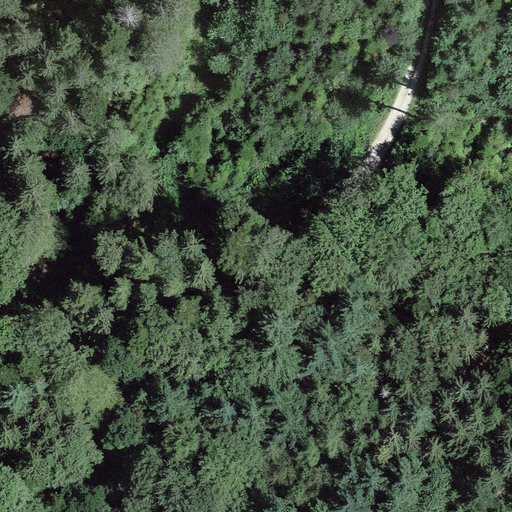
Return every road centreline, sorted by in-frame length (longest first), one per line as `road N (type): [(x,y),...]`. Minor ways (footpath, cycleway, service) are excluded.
road 1 (track): [(31,511),(369,159),(425,39),(433,0)]
road 2 (track): [(118,428),(0,110)]
